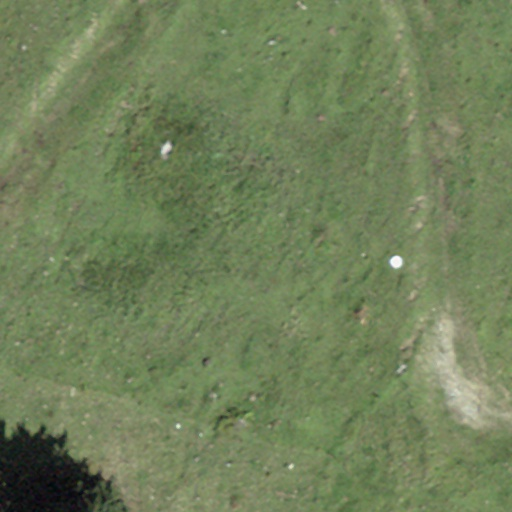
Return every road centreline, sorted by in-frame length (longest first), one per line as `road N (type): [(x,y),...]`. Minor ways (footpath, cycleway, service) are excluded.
road 1 (track): [(411,0),(437,81),(438,341),(456,448),(511,429)]
road 2 (track): [(0,195),(146,0)]
